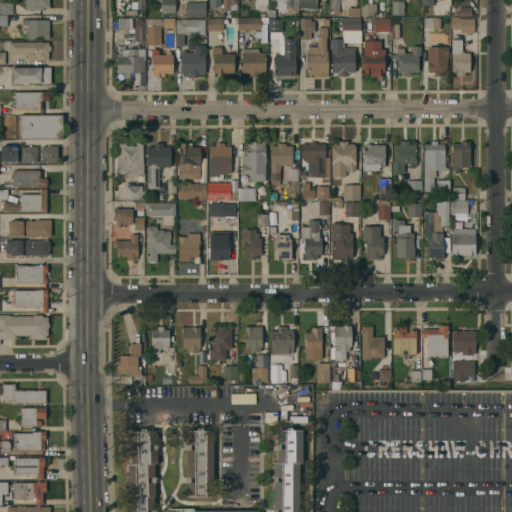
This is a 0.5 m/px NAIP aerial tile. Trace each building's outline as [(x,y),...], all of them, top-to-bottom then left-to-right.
[(48,0),(48,7),(42,7),(42,10),(25,10),(25,0),(48,0)] [(137,0),(145,0),(145,8),(137,9),(137,0)] [(161,0),(174,0),(174,11),(161,11),(161,0)] [(223,0),(236,0),(236,10),(223,10),(223,0)] [(277,0),(298,0),(298,14),(284,14),(284,11),(280,11),(280,8),(277,8),(277,0)] [(299,0),(316,0),(316,9),(299,9),(299,0)] [(330,8),(330,0),(344,0),(344,6),(347,6),(347,16),(330,16),(330,8)] [(360,4),(362,3),(362,0),(368,0),(368,3),(375,3),(376,14),(361,14),(360,4)] [(391,0),(403,0),(403,14),(391,14),(391,0)] [(176,1),(205,1),(205,15),(185,15),(185,16),(176,16),(176,1)] [(0,2),(12,2),(12,14),(0,14),(0,2)] [(458,7),(470,7),(470,15),(459,15),(458,7)] [(450,16),(459,16),(459,18),(473,18),(473,32),(460,32),(460,27),(450,27),(450,16)] [(132,28),(118,29),(117,18),(131,17),(132,28)] [(260,17),(260,29),(238,29),(238,17),(260,17)] [(300,17),(310,18),(310,21),(314,21),(314,31),(317,35),(318,35),(318,27),(326,27),(326,36),(325,36),(325,50),(327,50),(327,76),(313,76),(313,73),(306,73),(306,67),(299,67),(300,17)] [(360,30),(341,30),(341,17),(360,17),(360,30)] [(374,17),(389,17),(389,31),(374,31),(374,17)] [(422,17),(429,17),(430,27),(422,27),(422,17)] [(207,18),(223,18),(223,30),(207,30),(207,18)] [(26,25),(21,25),(21,19),(48,19),(48,38),(26,38),(26,25)] [(134,19),(144,19),(144,40),(134,40),(134,19)] [(176,19),(204,19),(204,33),(176,33),(176,19)] [(268,22),(281,22),(280,38),(268,38),(268,22)] [(146,25),(158,25),(158,43),(146,43),(146,25)] [(331,38),(342,38),(342,47),(354,47),(354,72),(347,72),(347,75),(338,75),(338,71),(331,71),(331,38)] [(363,40),(368,40),(368,39),(374,39),(374,40),(380,40),(380,48),(385,48),(385,58),(383,59),(384,71),(382,71),(382,75),(370,75),(370,72),(363,72),(363,40)] [(461,39),(461,50),(463,50),(463,52),(469,52),(469,71),(464,71),(464,75),(456,75),(457,69),(451,69),(451,39),(461,39)] [(47,44),(50,46),(50,50),(47,51),(47,60),(28,60),(28,58),(26,58),(26,53),(8,53),(8,42),(47,42),(47,44)] [(397,48),(403,47),(403,52),(411,52),(411,45),(420,45),(420,54),(418,54),(418,71),(411,71),(412,75),(404,75),(404,71),(397,72),(397,48)] [(221,46),(221,54),(233,53),(234,71),(223,72),(223,75),(217,75),(217,72),(213,72),(212,47),(221,46)] [(447,46),(448,54),(446,54),(446,66),(440,66),(440,71),(428,71),(427,46),(447,46)] [(117,53),(121,53),(121,55),(128,55),(128,48),(145,48),(144,71),(130,71),(130,73),(126,73),(126,72),(117,72),(117,53)] [(265,72),(258,72),(258,75),(249,75),(249,72),(242,72),(241,48),(258,48),(258,52),(265,52),(265,72)] [(173,73),(164,73),(164,76),(153,76),(153,73),(151,73),(151,49),(158,49),(158,54),(172,54),(173,73)] [(180,52),(181,52),(181,50),(185,50),(185,52),(204,52),(204,73),(197,73),(197,76),(188,76),(188,73),(180,73),(180,52)] [(295,74),(274,75),(274,62),(273,62),(273,56),(274,56),(274,53),(279,53),(279,56),(295,56),(295,74)] [(50,67),(50,82),(28,82),(28,85),(22,85),(22,82),(10,82),(10,67),(50,67)] [(39,114),(39,108),(13,108),(13,92),(43,92),(43,100),(41,100),(41,114),(39,114)] [(41,115),(62,115),(61,139),(19,138),(19,115),(39,115),(39,114),(41,114),(41,115)] [(391,161),(393,161),(393,144),(399,144),(399,140),(408,140),(408,144),(414,144),(414,156),(415,156),(415,163),(413,163),(413,166),(409,166),(409,163),(400,163),(400,172),(391,172),(391,161)] [(423,143),(430,143),(430,140),(436,140),(436,143),(443,143),(443,168),(434,168),(434,176),(432,176),(432,190),(423,190),(423,143)] [(241,154),(245,154),(245,146),(246,146),(246,141),(263,141),(263,146),(265,146),(265,180),(249,180),(249,173),(241,173),(241,154)] [(331,144),(332,144),(332,143),(338,143),(338,141),(347,141),(347,143),(352,143),(352,144),(354,144),(354,169),(344,169),(345,176),(331,176),(331,144)] [(450,143),(459,142),(459,141),(469,141),(469,166),(458,166),(458,172),(451,172),(450,143)] [(132,174),(132,172),(116,172),(116,142),(142,142),(142,162),(142,172),(144,172),(144,174),(132,174)] [(178,147),(180,147),(180,142),(191,142),(191,146),(199,146),(199,178),(178,178),(178,147)] [(209,146),(215,146),(215,142),(223,143),(223,146),(230,146),(230,172),(225,172),(225,173),(220,173),(220,176),(208,176),(209,146)] [(300,143),(309,143),(309,142),(314,142),(314,143),(324,143),(324,157),(329,157),(329,176),(307,176),(307,161),(304,161),(303,158),(300,158),(300,143)] [(146,146),(154,146),(154,143),(162,143),(162,146),(169,146),(169,166),(158,166),(158,188),(147,188),(146,146)] [(279,164),(279,179),(270,179),(270,145),(276,145),(276,143),(284,143),(284,145),(291,145),(291,158),(292,158),(292,164),(284,164),(279,164)] [(361,157),(363,157),(362,144),(383,144),(384,166),(377,166),(377,163),(367,163),(367,170),(362,170),(361,157)] [(0,146),(16,146),(16,161),(0,161),(0,146)] [(21,146),(36,146),(36,162),(21,162),(21,146)] [(41,146),(57,146),(57,162),(41,162),(41,146)] [(12,186),(12,176),(0,175),(0,164),(12,164),(12,170),(38,170),(40,171),(46,171),(46,178),(47,180),(47,181),(48,181),(48,184),(47,184),(47,185),(45,186),(12,186)] [(297,168),(297,192),(289,192),(289,180),(288,180),(288,168),(291,168),(297,168)] [(389,178),(389,198),(378,198),(378,178),(389,178)] [(448,179),(448,189),(436,189),(436,179),(448,179)] [(167,180),(175,180),(175,192),(167,192),(167,180)] [(420,180),(420,191),(406,191),(406,180),(420,180)] [(178,183),(185,183),(185,182),(189,182),(189,183),(205,183),(205,199),(196,199),(196,197),(178,197),(178,183)] [(207,182),(227,182),(227,196),(207,196),(207,182)] [(359,184),(359,199),(342,199),(342,184),(359,184)] [(125,199),(125,185),(141,185),(141,190),(144,190),(144,199),(129,198),(125,199)] [(316,185),(328,185),(328,199),(316,199),(316,185)] [(463,186),(463,199),(451,199),(451,186),(463,186)] [(18,210),(18,198),(6,198),(6,189),(0,188),(0,196),(1,197),(2,210),(18,210)] [(254,188),(254,200),(237,200),(238,188),(254,188)] [(2,203),(20,203),(20,194),(40,194),(40,189),(46,189),(46,210),(2,210),(2,203)] [(268,191),(276,191),(276,199),(268,199),(268,191)] [(377,204),(378,204),(378,200),(388,200),(388,219),(377,219),(377,204)] [(449,200),(466,200),(467,212),(450,212),(449,200)] [(285,204),(279,204),(279,201),(298,201),(298,218),(285,219),(285,204)] [(318,201),(328,201),(328,214),(318,214),(318,201)] [(344,202),(358,201),(358,215),(344,215),(344,202)] [(423,211),(435,211),(435,201),(448,201),(448,224),(440,224),(440,232),(442,232),(442,257),(434,257),(434,256),(425,256),(425,237),(423,237),(423,211)] [(174,202),(174,215),(173,215),(173,224),(162,224),(162,216),(148,216),(148,215),(145,215),(145,202),(174,202)] [(406,202),(420,202),(420,216),(406,216),(406,202)] [(221,203),(235,203),(234,216),(221,216),(221,203)] [(131,208),(131,223),(124,223),(124,225),(115,225),(115,220),(113,220),(113,208),(131,208)] [(268,210),(274,210),(274,223),(277,223),(277,235),(268,235),(268,225),(268,213),(268,210)] [(268,213),(268,225),(259,225),(258,213),(268,213)] [(133,216),(144,216),(144,230),(133,230),(133,216)] [(7,221),(34,220),(34,219),(50,219),(50,235),(7,236),(7,221)] [(395,229),(392,229),(392,219),(402,219),(402,224),(408,224),(408,232),(412,232),(412,243),(413,243),(413,257),(395,257),(395,229)] [(318,236),(321,236),(320,254),(316,254),(316,258),(315,258),(315,259),(303,259),(303,238),(300,238),(300,226),(308,226),(308,220),(318,220),(318,236)] [(330,222),(340,222),(340,224),(348,224),(348,233),(351,233),(351,257),(348,257),(348,259),(343,259),(343,257),(330,258),(330,222)] [(361,225),(379,225),(379,237),(382,237),(382,254),(379,254),(379,258),(368,258),(368,254),(364,254),(364,240),(361,240),(361,225)] [(146,226),(155,226),(155,230),(169,230),(169,244),(174,244),(174,252),(156,252),(156,261),(146,261),(146,226)] [(243,229),(254,229),(254,232),(257,232),(257,237),(260,237),(260,255),(254,255),(254,259),(249,259),(249,255),(243,255),(243,229)] [(450,233),(466,233),(466,229),(472,229),(472,233),(474,233),(474,254),(464,254),(464,255),(461,255),(461,254),(450,253),(450,233)] [(209,231),(229,231),(229,259),(209,259),(209,231)] [(137,256),(136,256),(136,259),(126,259),(126,256),(116,256),(116,246),(113,246),(113,240),(116,240),(129,240),(129,239),(127,239),(127,236),(129,236),(129,234),(137,234),(137,256)] [(288,234),(288,237),(290,237),(290,259),(273,259),(273,238),(278,238),(278,234),(288,234)] [(178,260),(178,236),(187,236),(187,240),(198,240),(198,256),(191,256),(191,260),(178,260)] [(48,240),(48,255),(10,255),(10,252),(5,252),(5,240),(48,240)] [(16,264),(26,265),(33,265),(33,264),(46,265),(46,271),(49,271),(49,279),(47,279),(47,281),(45,283),(45,287),(43,287),(44,283),(16,282),(16,264)] [(13,307),(13,302),(11,302),(11,299),(13,299),(13,290),(35,290),(35,289),(47,289),(47,312),(42,312),(42,307),(13,307)] [(0,314),(9,314),(9,315),(33,316),(33,314),(41,314),(41,316),(47,316),(47,323),(48,323),(48,326),(47,326),(47,335),(45,335),(45,338),(30,338),(30,335),(15,334),(15,337),(12,337),(12,339),(0,338),(0,314)] [(244,326),(257,326),(257,324),(259,324),(259,325),(261,325),(261,346),(259,346),(259,350),(249,351),(249,346),(244,346),(244,326)] [(345,359),(334,359),(334,346),(333,346),(333,325),(342,325),(342,324),(350,324),(350,345),(349,345),(349,350),(345,350),(345,359)] [(392,337),(392,325),(405,324),(405,332),(408,332),(408,329),(415,329),(415,337),(415,353),(393,353),(392,337)] [(438,328),(438,324),(447,324),(447,337),(446,337),(446,355),(426,356),(425,337),(421,337),(421,328),(438,328)] [(212,347),(212,329),(217,329),(217,326),(225,325),(225,329),(230,329),(231,348),(225,348),(225,359),(209,359),(209,347),(212,347)] [(361,325),(371,325),(371,336),(383,336),(383,356),(370,356),(370,358),(361,358),(361,325)] [(157,329),(157,326),(163,326),(163,329),(168,329),(168,348),(167,348),(167,350),(163,350),(163,362),(154,362),(154,353),(151,353),(151,329),(157,329)] [(270,330),(277,330),(277,326),(285,326),(285,329),(292,329),(292,352),(271,353),(270,330)] [(304,332),(311,331),(311,326),(320,326),(321,358),(304,358),(304,332)] [(182,327),(199,327),(199,347),(197,347),(197,351),(191,351),(191,353),(188,353),(188,351),(187,351),(187,347),(182,347),(182,327)] [(451,329),(458,329),(458,330),(474,330),(474,352),(471,352),(471,353),(461,353),(461,350),(451,350),(451,329)] [(129,355),(129,343),(140,343),(140,355),(137,355),(137,366),(140,366),(140,374),(144,374),(144,384),(131,384),(131,375),(132,375),(132,373),(119,372),(119,367),(116,367),(116,361),(119,361),(119,355),(129,355)] [(266,365),(267,354),(256,354),(255,365),(266,365)] [(164,368),(166,368),(166,363),(174,362),(174,373),(164,373),(164,368)] [(329,362),(329,382),(316,382),(316,362),(329,362)] [(270,379),(280,379),(279,364),(269,365),(270,379)] [(297,364),(297,377),(289,377),(289,364),(297,364)] [(189,374),(197,375),(197,365),(206,365),(206,382),(189,382),(189,374)] [(223,380),(223,365),(237,365),(237,380),(223,380)] [(468,367),(468,380),(456,380),(456,366),(468,367)] [(359,367),(359,380),(340,380),(340,368),(359,367)] [(266,368),(266,380),(255,380),(255,368),(266,368)] [(378,368),(390,368),(390,380),(378,380),(378,368)] [(430,368),(430,379),(421,379),(421,368),(430,368)] [(419,370),(419,380),(409,380),(410,370),(419,370)] [(14,400),(2,400),(2,387),(1,387),(1,383),(5,383),(5,384),(10,384),(10,383),(15,383),(15,389),(21,389),(21,390),(25,390),(25,389),(33,389),(33,390),(36,390),(36,389),(46,389),(46,394),(45,394),(45,398),(46,398),(46,403),(41,403),(41,402),(38,402),(38,403),(33,403),(33,402),(25,402),(25,403),(22,403),(14,403),(14,400)] [(20,426),(20,407),(45,407),(45,417),(36,417),(36,420),(39,420),(40,421),(41,424),(40,426),(20,426)] [(126,511),(126,463),(129,463),(128,430),(139,430),(139,428),(144,428),(144,430),(155,430),(155,463),(152,463),(153,496),(152,496),(152,510),(145,510),(145,511),(126,511)] [(185,495),(186,430),(196,430),(196,428),(200,428),(200,430),(211,430),(211,495),(185,495)] [(272,511),(272,462),(276,462),(276,429),(300,429),(300,462),(297,462),(297,511),(272,511)] [(14,432),(32,432),(32,431),(45,431),(45,439),(43,439),(43,450),(14,450),(14,432)] [(0,442),(0,450),(9,451),(9,440),(0,440),(0,442)] [(44,457),(44,466),(43,466),(43,479),(36,479),(36,473),(14,473),(14,457),(44,457)] [(33,482),(33,481),(45,481),(45,484),(48,484),(48,489),(45,489),(45,491),(42,491),(42,504),(35,504),(35,498),(26,498),(26,500),(23,500),(23,498),(13,499),(13,482),(33,482)]
